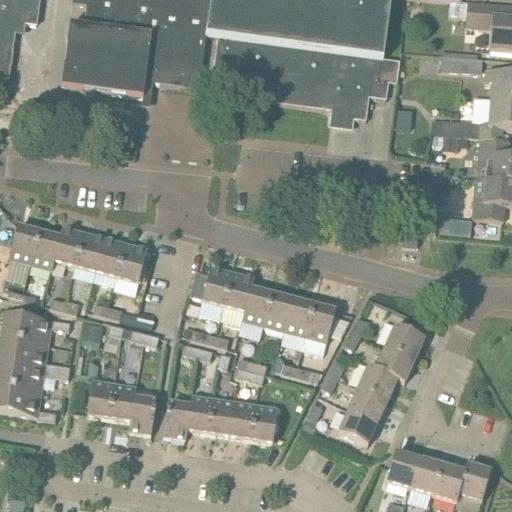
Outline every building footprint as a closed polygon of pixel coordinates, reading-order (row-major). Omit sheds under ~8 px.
[(0,0),(0,83),(8,85),(15,34),(12,34),(13,27),(35,30),(38,0),(0,0)] [(124,101),(142,103),(144,87),(152,88),(174,0),(72,0),(71,8),(85,10),(82,30),(69,28),(60,92),(124,101)] [(174,0),(152,88),(197,94),(205,41),(210,0),(174,0)] [(210,0),(205,41),(216,43),(212,73),(233,75),(229,102),(330,115),(328,129),(352,132),(353,124),(365,126),(368,102),(385,105),(387,88),(395,89),(398,66),(381,64),(389,0),(210,0)] [(511,11),(466,7),(464,32),(489,35),(488,55),(511,57),(511,11)] [(480,79),(481,64),(441,61),(439,76),(480,79)] [(490,90),(489,105),(511,106),(511,78),(484,77),(483,90),(490,90)] [(511,106),(489,105),(487,133),(511,135),(511,106)] [(440,125),(439,141),(478,144),(479,128),(440,125)] [(511,161),(506,161),(508,146),(478,144),(475,184),(511,187),(511,161)] [(471,224),(502,227),(503,211),(511,211),(511,187),(475,184),(473,200),(471,224)] [(7,265),(29,270),(38,237),(17,231),(7,265)] [(61,233),(59,243),(52,267),(54,267),(73,272),(82,239),(61,233)] [(52,267),(59,243),(38,237),(29,270),(51,276),(54,267),(52,267)] [(73,272),(94,278),(103,245),(82,239),(73,272)] [(402,241),(401,251),(415,253),(417,242),(402,241)] [(94,278),(116,284),(125,250),(103,245),(94,278)] [(125,250),(116,284),(137,289),(146,256),(125,250)] [(195,278),(189,302),(201,305),(201,307),(222,312),(231,279),(210,273),(208,281),(195,278)] [(231,279),(222,312),(243,318),(244,318),(250,294),(253,285),(231,279)] [(271,300),(270,299),(250,294),(244,318),(243,318),(241,327),(262,333),(271,300)] [(19,309),(21,299),(8,296),(6,306),(19,309)] [(21,299),(19,309),(32,313),(35,303),(21,299)] [(292,305),(271,300),(262,333),(283,338),(283,339),(292,305)] [(62,317),(65,307),(51,304),(49,313),(62,317)] [(313,311),(292,305),(283,339),(283,338),(280,350),(302,356),(305,344),(304,344),(313,311)] [(65,307),(62,317),(75,320),(78,311),(65,307)] [(105,322),(108,313),(94,309),(92,319),(105,322)] [(334,316),(313,311),(304,344),(305,344),(325,350),(334,316)] [(108,313),(105,322),(118,326),(121,316),(108,313)] [(43,381),(68,385),(70,372),(45,368),(50,334),(68,337),(69,328),(51,325),(50,327),(3,320),(1,332),(0,331),(0,417),(36,423),(36,425),(54,427),(55,419),(37,416),(43,381)] [(350,337),(359,342),(366,328),(357,323),(350,337)] [(99,348),(102,331),(84,328),(81,345),(99,348)] [(123,333),(110,330),(107,339),(121,343),(123,333)] [(423,344),(393,330),(383,353),(413,367),(423,344)] [(208,350),(210,340),(192,335),(189,345),(208,350)] [(142,348),(144,339),(131,336),(129,345),(142,348)] [(351,356),(359,342),(350,337),(342,351),(351,356)] [(144,339),(142,348),(156,352),(158,343),(144,339)] [(210,340),(208,350),(226,355),(228,345),(210,340)] [(196,363),(198,354),(185,350),(182,360),(196,363)] [(403,389),(413,367),(383,353),(374,375),(374,376),(396,386),(403,389)] [(198,354),(196,363),(209,367),(212,357),(198,354)] [(226,375),(230,362),(220,359),(216,373),(226,375)] [(250,377),(252,368),(239,364),(237,374),(250,377)] [(328,379),(337,384),(344,370),(335,366),(328,379)] [(252,368),(250,377),(264,381),(266,371),(252,368)] [(294,383),(296,373),(283,369),(280,379),(294,383)] [(386,408),(396,386),(374,376),(374,375),(367,371),(357,394),(386,408)] [(296,373),(294,383),(307,386),(309,377),(296,373)] [(248,387),(250,377),(237,374),(234,383),(248,387)] [(250,377),(248,387),(261,390),(264,381),(250,377)] [(108,424),(109,425),(129,428),(133,403),(134,403),(135,394),(135,393),(137,382),(114,379),(113,390),(108,424)] [(329,399),(337,384),(328,379),(320,394),(329,399)] [(108,424),(113,390),(91,387),(86,421),(108,424)] [(357,394),(347,416),(376,430),(386,408),(357,394)] [(186,436),(207,439),(212,405),(190,402),(189,411),(190,411),(186,436)] [(127,437),(150,440),(155,406),(134,403),(133,403),(129,428),(127,437)] [(207,439),(229,443),(234,408),(212,405),(207,439)] [(167,408),(167,409),(162,442),(185,446),(186,436),(190,411),(189,411),(167,408)] [(229,443),(249,446),(250,446),(255,411),(234,408),(229,443)] [(321,413),(313,409),(305,423),(314,428),(321,413)] [(277,415),(255,411),(250,446),(272,449),(277,415)] [(366,451),(376,430),(347,416),(337,438),(366,451)] [(385,488),(408,494),(418,464),(395,457),(385,488)] [(431,501),(440,470),(418,464),(408,494),(431,501)] [(457,500),(463,477),(440,470),(431,501),(456,508),(458,501),(457,500)] [(490,477),(489,477),(466,470),(463,477),(457,500),(458,501),(481,508),(490,477)]
